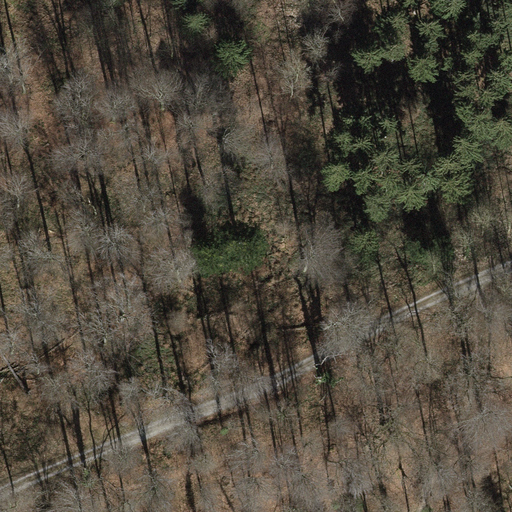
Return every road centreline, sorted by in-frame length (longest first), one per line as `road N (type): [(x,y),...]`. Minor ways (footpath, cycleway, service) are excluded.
road 1 (track): [(156,426),(298,372),(474,282)]
road 2 (track): [(0,493),(156,426)]
road 3 (track): [(0,404),(156,426)]
